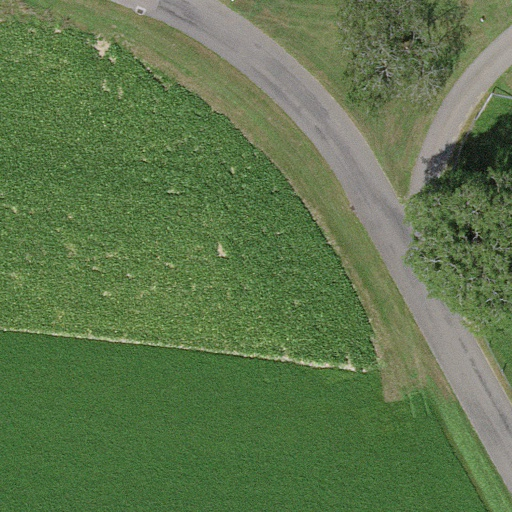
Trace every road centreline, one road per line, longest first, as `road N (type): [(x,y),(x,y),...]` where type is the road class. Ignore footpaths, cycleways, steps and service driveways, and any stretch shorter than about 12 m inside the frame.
road 1 (unclassified): [(167,0),(220,25),(285,77),(350,160),(511,440)]
road 2 (track): [(420,274),(424,192),(453,118),(511,50)]
